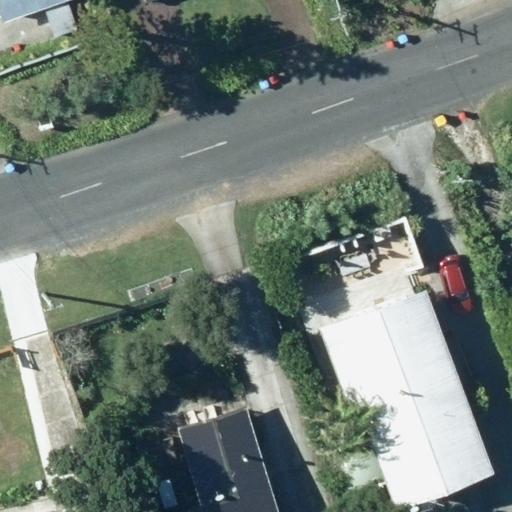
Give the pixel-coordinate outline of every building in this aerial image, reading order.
[(0,0),(0,25),(0,26),(42,12),(50,36),(74,27),(65,2),(71,0),(0,0)] [(378,274),(393,269),(399,258),(396,244),(384,237),(371,241),(363,252),(366,266),(378,274)] [(350,403),(388,511),(392,511),(486,480),(422,297),(319,333),(343,406),(350,403)] [(199,339),(157,371),(177,398),(220,366),(199,339)] [(270,511),(243,411),(120,446),(137,511),(270,511)]
